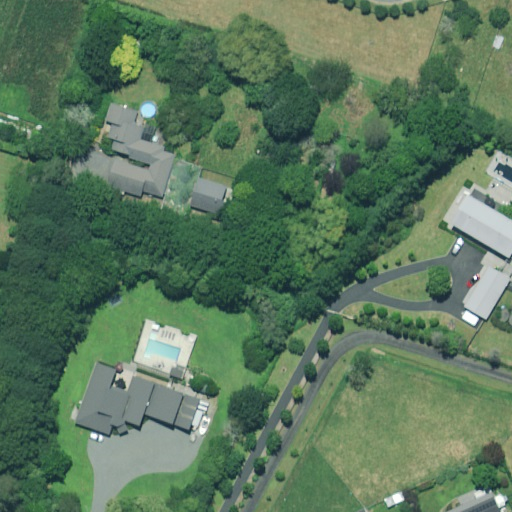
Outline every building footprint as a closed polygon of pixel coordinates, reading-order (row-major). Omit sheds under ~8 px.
[(151,171),(117,162),(110,188),(144,197),(145,193),(165,199),(177,156),(166,153),(167,148),(142,141),(145,129),(136,127),(140,113),(113,105),(109,123),(114,124),(110,139),(116,141),(113,151),(119,153),(153,162),(151,171)] [(230,188),(201,180),(193,208),(225,217),(229,203),(226,202),(230,188)] [(511,258),(511,220),(471,197),(454,225),(511,259),(511,258)] [(511,280),(511,279),(491,267),(467,308),(488,320),(511,280)] [(508,326),(511,318),(511,311),(506,308),(499,321),(508,326)] [(120,372),(100,364),(78,424),(110,435),(113,425),(125,429),(127,422),(144,428),(146,423),(152,425),(154,418),(194,432),(205,401),(136,376),(120,370),(120,372)] [(500,511),(499,510),(509,506),(502,491),(477,503),(455,511),(500,511)]
